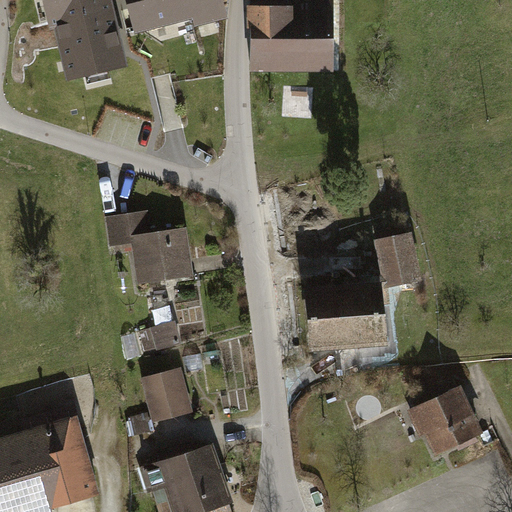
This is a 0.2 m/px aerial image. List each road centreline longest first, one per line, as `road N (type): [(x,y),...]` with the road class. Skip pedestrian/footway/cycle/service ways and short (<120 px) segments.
road 1 (residential): [(245,182),(276,461),(289,511)]
road 2 (residential): [(0,116),(210,184),(245,182)]
road 3 (residential): [(240,0),(236,91),(245,182)]
